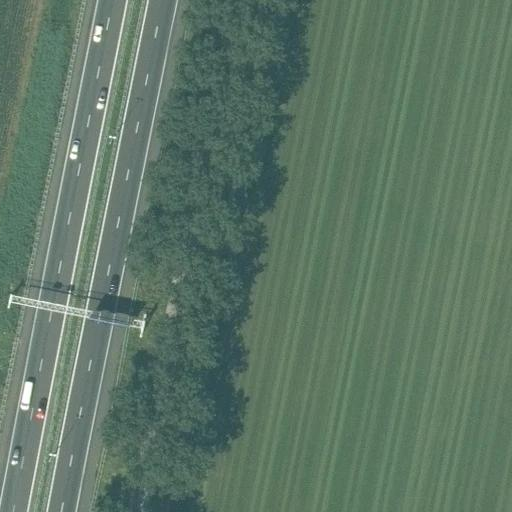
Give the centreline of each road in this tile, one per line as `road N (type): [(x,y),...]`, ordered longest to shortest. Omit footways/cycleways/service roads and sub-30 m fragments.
road 1 (unclassified): [(246,0),(145,511)]
road 2 (motorway): [(114,0),(14,511)]
road 3 (motorway): [(72,511),(169,0)]
